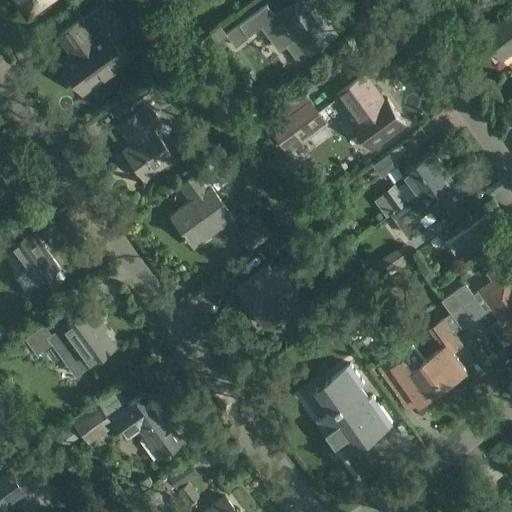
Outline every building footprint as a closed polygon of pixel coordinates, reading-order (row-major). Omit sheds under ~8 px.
[(20,0),(27,9),(39,0),(20,0)] [(269,2),(239,24),(248,36),(263,25),(281,50),(288,44),(297,57),(302,57),(308,54),(336,34),(311,0),(296,0),(280,11),(279,9),(275,12),(269,2)] [(511,14),(485,35),(489,41),(488,43),(491,46),(492,45),(503,59),(511,52),(511,14)] [(79,18),(57,34),(73,55),(61,64),(66,71),(65,75),(71,84),(75,84),(81,91),(101,76),(105,78),(113,72),(113,68),(125,59),(105,32),(94,40),(79,18)] [(138,106),(168,83),(183,73),(174,61),(111,105),(123,121),(118,124),(127,137),(131,137),(134,142),(123,150),(143,178),(161,164),(158,160),(170,151),(154,128),(152,129),(151,126),(152,125),(138,106)] [(76,97),(84,110),(132,80),(124,68),(76,97)] [(321,111),(318,108),(304,88),(270,113),(277,122),(270,127),(288,151),(305,140),(313,151),(339,132),(353,122),(363,136),(371,148),(405,124),(386,97),(384,99),(365,74),(335,96),(337,100),(321,111)] [(225,151),(196,172),(206,185),(235,164),(225,151)] [(391,213),(419,193),(418,192),(446,172),(431,151),(403,171),(409,179),(396,188),(393,185),(382,193),(395,210),(391,213)] [(206,185),(196,172),(179,184),(191,201),(171,215),(191,242),(219,223),(221,227),(235,218),(211,185),(207,187),(206,185)] [(419,193),(391,213),(406,234),(422,222),(417,215),(431,205),(438,215),(462,198),(445,174),(447,173),(446,172),(418,192),(419,193)] [(63,276),(57,267),(59,265),(45,246),(44,247),(30,228),(29,229),(18,215),(0,228),(0,256),(12,248),(36,282),(44,276),(51,285),(63,276)] [(250,249),(275,232),(264,216),(240,234),(250,249)] [(296,223),(267,244),(275,254),(303,233),(296,223)] [(425,242),(439,233),(433,224),(419,233),(425,242)] [(404,243),(372,266),(383,281),(415,258),(404,243)] [(267,324),(290,308),(303,299),(294,287),(280,268),(274,260),(267,266),(235,288),(246,303),(250,300),(267,324)] [(483,288),(495,306),(504,318),(501,320),(494,325),(505,341),(511,335),(511,278),(501,263),(487,273),(492,281),(483,288)] [(24,307),(35,300),(26,285),(15,292),(24,307)] [(486,313),(473,295),(466,285),(443,301),(452,313),(462,327),(463,328),(486,313)] [(42,323),(41,324),(25,336),(37,352),(51,342),(75,375),(88,364),(112,347),(95,323),(99,320),(88,305),(56,328),(49,333),(42,323)] [(443,348),(426,360),(444,385),(467,369),(453,350),(463,343),(455,333),(444,318),(430,328),(443,348)] [(1,321),(0,322),(0,339),(9,333),(1,321)] [(381,370),(395,391),(408,382),(422,401),(444,385),(426,360),(424,361),(413,344),(405,358),(404,356),(392,363),(391,362),(381,370)] [(343,456),(391,421),(371,395),(368,397),(359,385),(362,383),(348,363),(324,381),(339,403),(316,419),(343,456)] [(101,402),(110,415),(115,421),(122,432),(134,423),(157,457),(179,441),(165,421),(169,418),(160,407),(157,409),(145,391),(128,403),(117,388),(96,402),(97,404),(101,402)] [(91,441),(115,425),(100,403),(76,419),(91,441)] [(167,475),(176,487),(187,480),(197,472),(189,460),(167,475)] [(10,471),(8,473),(0,478),(0,511),(7,511),(3,506),(24,491),(10,471)] [(236,511),(225,496),(203,511),(236,511)]
